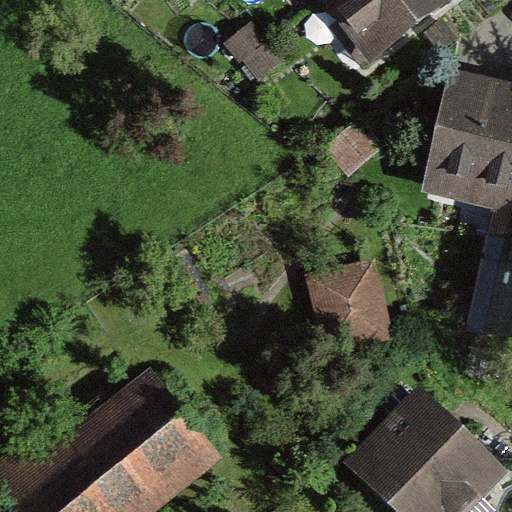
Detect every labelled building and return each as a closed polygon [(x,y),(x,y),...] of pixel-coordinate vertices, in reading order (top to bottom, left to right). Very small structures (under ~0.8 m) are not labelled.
[(309,0),(367,73),(461,0),(309,0)] [(511,96),(454,84),(428,198),(485,211),(458,328),(511,339),(511,96)] [(370,265),(306,279),(323,357),(386,344),(370,265)] [(133,376),(2,478),(28,511),(155,511),(207,471),(133,376)] [(398,405),(344,461),(397,511),(467,511),(488,491),(398,405)]
